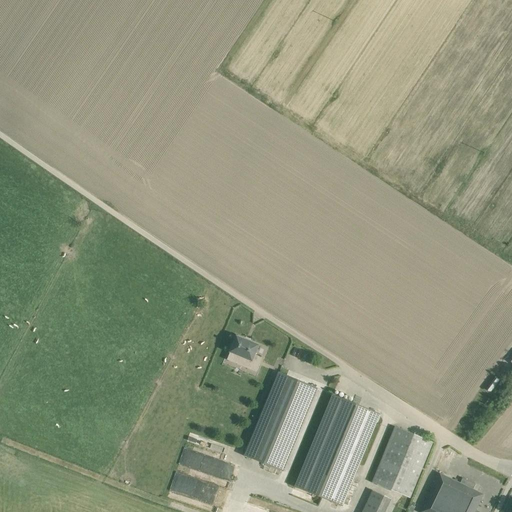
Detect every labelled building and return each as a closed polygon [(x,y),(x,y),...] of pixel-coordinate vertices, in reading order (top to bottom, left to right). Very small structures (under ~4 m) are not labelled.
[(230,353),(231,353),(228,359),(228,360),(229,360),(236,363),(256,372),(262,359),(255,356),(259,346),(250,342),(251,342),(245,339),(245,340),(237,336),(230,353)] [(281,374),(246,457),(283,472),(318,389),(281,374)] [(332,395),(295,487),(343,507),(380,414),(332,395)] [(433,443),(395,427),(372,483),(410,498),(433,443)] [(475,511),(484,495),(484,494),(474,489),(476,484),(463,478),(461,483),(440,473),(439,474),(421,511),(475,511)] [(362,511),(385,511),(392,500),(373,491),(362,511)]
